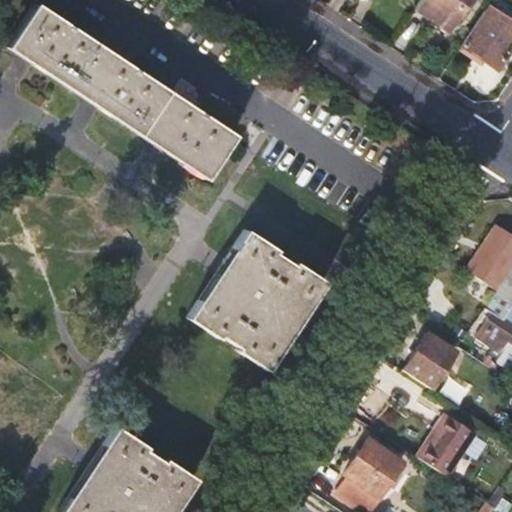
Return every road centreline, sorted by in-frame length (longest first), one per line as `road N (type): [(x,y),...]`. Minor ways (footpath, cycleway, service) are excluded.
road 1 (residential): [(4,511),(187,245),(184,220),(130,171),(19,101)]
road 2 (residential): [(488,150),(248,511)]
road 3 (residential): [(488,150),(263,0)]
